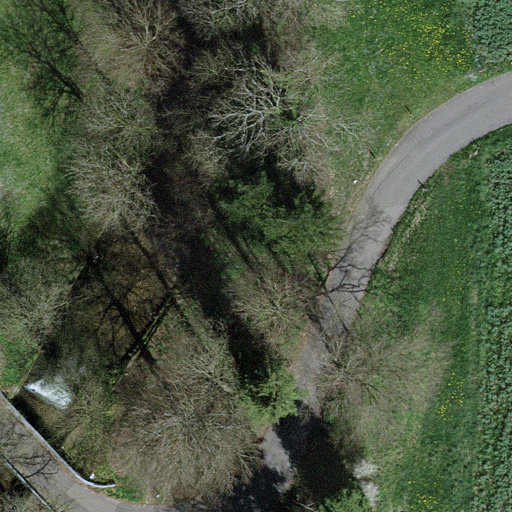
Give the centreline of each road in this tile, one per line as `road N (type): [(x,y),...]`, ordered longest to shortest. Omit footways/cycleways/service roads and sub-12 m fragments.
road 1 (unclassified): [(227,511),(287,450),(357,252),(386,195),(437,136),(511,100)]
road 2 (unclassified): [(0,429),(60,496),(89,511)]
